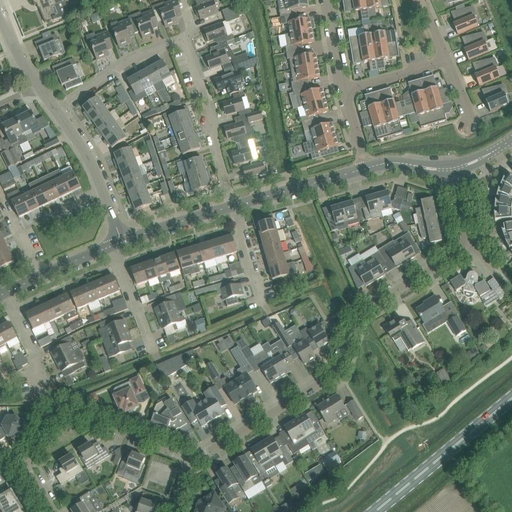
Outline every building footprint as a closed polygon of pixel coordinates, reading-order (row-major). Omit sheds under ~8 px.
[(32,0),(35,5),(38,4),(45,23),(57,18),(58,19),(64,17),(59,4),(66,1),(65,0),(32,0)] [(159,9),(153,12),(158,23),(164,21),(166,28),(178,24),(176,19),(182,16),(176,0),(165,5),(158,7),(159,9)] [(219,13),(213,0),(206,0),(208,3),(196,8),(201,20),(219,13)] [(280,11),(281,18),(293,16),(292,10),(308,7),(307,0),(284,0),(286,10),(280,11)] [(361,11),(362,21),(370,19),(366,0),(347,0),(343,1),(345,14),(361,11)] [(366,0),(370,22),(377,21),(375,9),(391,6),(390,0),(366,0)] [(88,4),(91,13),(105,9),(103,4),(100,5),(99,1),(88,4)] [(222,11),(224,17),(236,12),(234,7),(222,11)] [(454,13),(458,23),(454,25),(458,36),(478,27),(474,17),(476,16),(473,8),(454,13)] [(236,12),(224,17),(227,23),(240,18),(239,16),(245,14),(243,10),(236,12)] [(153,11),(129,20),(132,27),(135,34),(140,31),(143,39),(155,34),(153,29),(159,27),(158,23),(153,12),(153,11)] [(100,13),(90,16),(93,23),(102,20),(100,13)] [(289,24),(290,34),(312,31),(312,30),(314,30),(313,22),(311,22),(310,19),(294,22),(293,16),(281,18),(282,25),(289,24)] [(132,27),(129,20),(118,24),(120,29),(113,32),(120,48),(132,43),(130,38),(136,36),(135,34),(132,27)] [(349,39),(351,52),(374,48),(371,25),(370,22),(363,24),(365,36),(349,39)] [(216,39),(219,46),(227,42),(234,40),(235,39),(233,35),(228,37),(223,23),(205,30),(206,33),(203,34),(207,43),(216,39)] [(378,24),(371,25),(374,48),(397,44),(395,31),(379,34),(378,24)] [(286,47),(287,54),(299,51),(298,45),(314,43),(312,31),(290,34),(286,35),(288,47),(286,47)] [(91,44),(94,51),(97,61),(109,56),(107,51),(113,49),(110,39),(107,33),(96,37),(98,42),(91,44)] [(487,42),(484,34),(465,38),(469,48),(464,50),(469,61),(489,53),(485,43),(487,42)] [(57,35),(44,40),(35,44),(38,50),(39,49),(44,62),(61,55),(56,42),(59,41),(57,35)] [(72,45),(75,53),(85,49),(82,41),(72,45)] [(227,42),(219,46),(211,49),(213,55),(206,58),(211,70),(229,63),(223,48),(229,46),(227,42)] [(397,44),(374,48),(378,70),(385,69),(384,60),(400,57),(397,44)] [(374,48),(351,52),(354,65),(369,62),(371,72),(378,70),(374,48)] [(290,59),(292,71),(318,66),(316,55),(300,57),(299,51),(287,54),(288,60),(290,59)] [(235,67),(249,61),(250,61),(249,54),(232,60),(235,67)] [(62,86),(65,85),(67,90),(66,90),(67,91),(83,84),(83,83),(81,79),(81,78),(78,79),(73,67),(77,65),(74,59),(53,68),(55,74),(57,73),(62,86)] [(498,67),(495,59),(476,64),(480,74),(475,76),(480,87),(500,78),(496,68),(498,67)] [(237,72),(215,80),(219,92),(226,90),(228,95),(245,89),(239,73),(251,68),(249,61),(235,67),(237,72)] [(156,62),(153,64),(162,82),(163,82),(166,87),(174,82),(171,77),(172,77),(163,62),(157,65),(156,62)] [(151,68),(146,71),(154,86),(162,82),(153,64),(150,66),(151,68)] [(292,83),(293,90),(305,87),(304,81),(320,78),(318,66),(292,71),(294,82),(292,83)] [(138,72),(135,74),(145,91),(154,86),(146,71),(140,75),(138,72)] [(145,91),(135,74),(132,75),(134,78),(128,81),(136,96),(145,91)] [(434,76),(421,80),(428,102),(450,96),(448,89),(438,92),(434,76)] [(413,99),(404,102),(406,109),(428,102),(421,80),(408,84),(413,99)] [(486,102),(490,113),(509,105),(505,95),(507,94),(504,86),(485,91),(489,101),(486,102)] [(300,108),(305,107),(326,101),(322,89),(307,94),(305,87),(293,90),(295,97),(297,97),(300,108)] [(391,89),(378,92),(384,115),(406,109),(404,102),(395,104),(391,89)] [(360,114),(362,121),(384,115),(378,92),(365,96),(369,112),(360,114)] [(240,118),(247,116),(251,114),(250,109),(247,97),(242,99),(241,94),(234,96),(235,100),(221,104),(224,113),(226,112),(226,116),(239,112),(240,118)] [(450,96),(428,102),(434,125),(447,121),(442,106),(452,103),(450,96)] [(85,115),(87,118),(103,106),(97,97),(83,107),(87,113),(85,115)] [(126,102),(131,111),(135,109),(130,100),(126,102)] [(301,119),(303,126),(315,122),(313,116),(329,112),(326,101),(305,107),(308,117),(301,119)] [(428,102),(406,109),(408,116),(417,113),(421,128),(434,125),(428,102)] [(164,105),(164,106),(166,111),(176,108),(175,103),(168,105),(168,104),(164,105)] [(91,119),(95,124),(109,114),(103,106),(87,118),(89,120),(91,119)] [(161,108),(155,110),(157,114),(166,111),(164,106),(161,107),(161,108)] [(166,114),(168,118),(165,119),(169,129),(173,127),(192,120),(189,110),(186,111),(184,108),(166,114)] [(406,109),(384,115),(391,137),(404,134),(399,118),(408,116),(406,109)] [(96,131),(98,134),(120,119),(114,110),(109,114),(95,124),(99,129),(96,131)] [(157,114),(155,110),(150,112),(142,116),(144,119),(157,114)] [(31,111),(17,119),(28,142),(36,138),(35,134),(41,131),(31,111)] [(247,116),(249,121),(263,117),(266,116),(265,111),(251,114),(247,116)] [(384,115),(362,121),(364,128),(374,126),(378,141),(391,137),(384,115)] [(228,140),(235,138),(236,145),(255,139),(254,133),(252,133),(249,123),(263,120),(263,117),(249,121),(243,122),(225,128),(228,140)] [(14,148),(9,150),(17,165),(22,162),(15,148),(28,142),(17,119),(3,126),(12,145),(14,148)] [(103,135),(106,140),(121,130),(120,130),(126,126),(120,119),(98,134),(100,137),(103,135)] [(173,127),(177,136),(193,130),(191,124),(193,123),(192,120),(173,127)] [(312,131),(314,141),(336,135),(332,124),(317,128),(315,122),(303,126),(305,133),(312,131)] [(106,140),(104,142),(106,145),(109,143),(112,149),(127,139),(121,130),(106,140)] [(174,148),(180,146),(199,139),(198,135),(195,136),(193,130),(177,136),(171,138),(174,148)] [(336,135),(314,141),(317,151),(311,153),(313,160),(325,157),(323,151),(339,147),(338,144),(340,143),(338,136),(336,136),(336,135)] [(46,150),(60,143),(57,137),(43,144),(46,150)] [(199,139),(180,146),(184,155),(200,149),(198,143),(200,142),(199,139)] [(254,160),(249,144),(243,145),(244,149),(232,153),(235,165),(254,160)] [(114,162),(116,165),(135,158),(131,148),(115,154),(117,161),(114,162)] [(17,165),(9,150),(1,154),(8,169),(17,165)] [(158,153),(163,166),(167,165),(163,152),(158,153)] [(120,167),(122,173),(138,167),(135,158),(116,165),(117,168),(120,167)] [(186,163),(188,173),(205,168),(208,167),(207,164),(204,164),(202,158),(186,163)] [(243,169),(246,178),(266,172),(264,163),(243,169)] [(121,180),(123,184),(142,177),(138,167),(122,173),(124,179),(121,180)] [(185,184),(191,182),(210,177),(209,173),(206,174),(205,168),(188,173),(183,174),(185,184)] [(74,172),(63,177),(71,193),(81,188),(74,172)] [(503,187),(511,190),(511,178),(509,176),(506,181),(504,180),(501,186),(503,187)] [(63,177),(53,182),(61,198),(71,193),(63,177)] [(127,186),(129,192),(145,186),(142,177),(123,184),(124,187),(127,186)] [(210,177),(191,182),(194,192),(210,187),(208,181),(211,180),(210,177)] [(53,182),(43,187),(50,203),(61,198),(53,182)] [(129,199),(130,202),(149,195),(145,186),(129,192),(131,198),(129,199)] [(43,187),(33,192),(40,208),(50,203),(43,187)] [(497,197),(499,198),(511,200),(511,190),(503,187),(501,191),(499,191),(498,191),(497,197)] [(167,189),(162,190),(165,199),(164,200),(164,201),(155,204),(156,209),(172,204),(167,189)] [(387,190),(376,193),(382,212),(392,209),(401,211),(401,209),(401,208),(403,202),(404,199),(395,197),(394,201),(390,202),(387,190)] [(33,192),(22,197),(30,213),(40,208),(33,192)] [(382,212),(376,193),(366,196),(369,207),(362,209),(363,209),(366,221),(373,219),(373,220),(383,217),(382,212)] [(149,195),(130,202),(131,206),(134,205),(136,211),(152,205),(149,195)] [(30,213),(22,197),(12,202),(19,218),(30,213)] [(495,209),(497,209),(511,210),(511,200),(499,198),(498,202),(495,202),(495,209)] [(416,210),(419,224),(438,220),(433,199),(421,201),(423,208),(416,210)] [(341,203),(347,222),(348,226),(364,221),(361,210),(361,209),(355,211),(352,200),(341,203)] [(347,222),(341,203),(331,206),(334,217),(326,219),(327,219),(332,232),(338,230),(337,224),(347,222)] [(511,210),(497,209),(497,214),(495,214),(495,221),(511,219),(511,210)] [(400,213),(393,216),(398,224),(404,221),(400,213)] [(257,225),(260,236),(277,232),(274,220),(257,225)] [(438,220),(419,224),(422,239),(429,237),(431,244),(442,242),(438,220)] [(502,232),(504,238),(511,235),(511,224),(504,226),(504,231),(502,232)] [(260,236),(264,247),(280,242),(277,232),(260,236)] [(394,241),(393,242),(406,263),(416,257),(410,247),(416,244),(415,244),(410,235),(409,233),(395,242),(394,241)] [(232,236),(221,239),(226,256),(237,253),(232,236)] [(221,239),(210,243),(215,259),(226,256),(221,239)] [(0,243),(0,256),(10,252),(5,241),(0,243)] [(264,247),(267,258),(283,253),(280,242),(264,247)] [(335,245),(338,251),(343,248),(341,242),(335,245)] [(393,242),(378,251),(379,252),(385,263),(392,259),(397,268),(406,263),(393,242)] [(210,243),(199,246),(204,263),(215,259),(210,243)] [(199,246),(189,249),(194,266),(196,274),(200,273),(198,265),(204,263),(199,246)] [(375,254),(363,261),(376,282),(385,276),(379,266),(385,263),(379,252),(378,251),(377,248),(372,251),(375,254)] [(194,266),(189,249),(177,253),(182,269),(189,267),(191,275),(196,274),(194,266)] [(10,252),(0,256),(0,269),(15,262),(10,252)] [(267,258),(270,269),(287,264),(283,253),(267,258)] [(175,254),(164,258),(170,274),(181,270),(175,254)] [(164,258),(153,261),(159,278),(170,274),(164,258)] [(376,282),(363,261),(363,260),(349,269),(354,281),(354,282),(361,278),(366,287),(376,282)] [(153,261),(142,265),(148,282),(159,278),(153,261)] [(229,266),(230,269),(233,277),(244,274),(240,262),(229,266)] [(287,264),(270,269),(273,280),(290,276),(287,264)] [(148,282),(142,265),(131,269),(137,285),(148,282)] [(225,274),(220,275),(222,280),(233,277),(230,269),(225,271),(225,274)] [(491,292),(490,290),(484,282),(482,283),(478,282),(478,280),(478,279),(478,278),(478,277),(478,276),(477,276),(477,275),(476,274),(475,274),(474,273),(473,273),(472,273),(471,273),(470,274),(469,274),(468,275),(468,276),(467,276),(467,277),(467,280),(462,279),(461,276),(451,282),(457,292),(461,290),(464,291),(464,292),(463,293),(464,294),(464,295),(465,296),(465,297),(466,297),(466,298),(468,298),(469,299),(470,299),(472,298),(473,297),(474,296),(474,295),(475,293),(478,294),(480,298),(491,292)] [(113,276),(103,280),(109,296),(120,292),(113,276)] [(103,280),(92,285),(99,301),(109,296),(103,280)] [(233,280),(218,285),(216,285),(195,291),(196,295),(208,292),(217,292),(218,296),(222,295),(224,301),(226,300),(228,307),(239,303),(237,297),(244,295),(241,284),(235,286),(233,280)] [(92,285),(82,289),(88,305),(99,301),(92,285)] [(492,290),(500,300),(506,296),(499,285),(492,290)] [(88,305),(82,289),(71,293),(78,310),(88,305)] [(68,295),(57,300),(65,315),(67,321),(79,315),(76,310),(75,310),(68,295)] [(155,309),(159,319),(178,312),(175,302),(178,301),(176,295),(164,299),(166,305),(155,309)] [(416,310),(421,319),(425,324),(445,312),(441,304),(436,296),(423,303),(424,305),(416,310)] [(57,300),(47,304),(55,320),(65,315),(57,300)] [(47,304),(37,309),(44,325),(55,320),(47,304)] [(127,305),(115,309),(116,314),(128,309),(127,305)] [(44,325),(37,309),(26,314),(34,330),(44,325)] [(115,309),(104,313),(106,318),(116,314),(115,309)] [(178,312),(159,319),(163,330),(174,326),(176,331),(188,326),(185,320),(184,316),(180,318),(178,312)] [(104,313),(93,317),(95,322),(106,318),(104,313)] [(466,331),(458,316),(447,322),(456,337),(466,331)] [(272,325),(268,318),(261,322),(265,329),(272,325)] [(385,327),(390,335),(392,339),(395,343),(401,339),(408,352),(412,350),(425,342),(412,321),(406,325),(405,322),(402,324),(399,318),(385,327)] [(106,328),(109,338),(129,331),(125,320),(114,324),(112,319),(100,323),(102,329),(106,328)] [(203,319),(195,322),(199,333),(207,330),(203,319)] [(82,321),(70,327),(73,332),(84,326),(82,321)] [(293,345),(284,331),(279,322),(272,326),(287,349),(293,345)] [(307,328),(299,333),(312,352),(318,348),(319,349),(330,342),(324,333),(326,332),(319,322),(318,323),(319,325),(309,332),(307,328)] [(9,323),(0,327),(0,330),(7,344),(17,338),(9,323)] [(129,331),(109,338),(103,340),(109,358),(126,352),(126,351),(124,352),(122,345),(133,341),(129,331)] [(312,352),(299,333),(296,335),(301,344),(294,348),(299,356),(304,365),(309,362),(311,362),(315,360),(315,358),(316,358),(312,352)] [(167,337),(170,344),(175,342),(173,334),(167,337)] [(230,335),(217,341),(222,352),(236,346),(230,335)] [(50,337),(49,336),(38,342),(41,348),(52,342),(50,337)] [(51,353),(56,363),(75,353),(70,344),(73,342),(70,336),(59,342),(62,347),(51,353)] [(247,342),(238,347),(253,371),(255,374),(261,369),(270,384),(275,382),(275,383),(281,379),(271,362),(266,354),(265,351),(255,357),(248,347),(249,346),(247,342)] [(241,377),(236,381),(248,399),(253,396),(252,394),(257,391),(247,375),(253,371),(238,347),(231,352),(241,369),(237,371),(241,377)] [(271,351),(266,354),(271,362),(281,379),(288,375),(287,374),(291,372),(287,366),(294,361),(289,353),(287,355),(283,348),(274,355),(271,351)] [(476,348),(467,352),(472,361),(480,356),(476,348)] [(75,353),(56,363),(61,372),(72,367),(74,372),(86,367),(83,361),(84,360),(84,358),(85,358),(81,351),(80,351),(80,350),(75,353)] [(16,360),(14,362),(16,366),(21,364),(23,367),(28,364),(23,354),(15,358),(16,360)] [(183,355),(175,358),(182,369),(189,365),(183,355)] [(182,369),(175,358),(170,361),(157,366),(162,376),(165,379),(182,369)] [(109,363),(103,366),(105,372),(112,370),(109,363)] [(204,367),(215,386),(219,392),(225,388),(235,405),(240,402),(241,403),(248,399),(236,381),(230,384),(226,378),(222,380),(211,363),(204,367)] [(440,384),(443,389),(450,385),(449,384),(452,382),(444,369),(436,374),(442,383),(440,384)] [(114,392),(114,393),(114,394),(115,397),(120,409),(124,407),(125,412),(127,411),(128,411),(129,411),(130,412),(131,412),(132,411),(133,411),(134,410),(135,409),(135,408),(135,407),(138,406),(133,396),(145,391),(139,379),(120,387),(116,389),(115,389),(115,390),(114,390),(114,391),(114,392)] [(12,389),(9,382),(4,385),(8,391),(12,389)] [(207,400),(202,403),(213,420),(224,414),(221,409),(227,405),(219,392),(215,386),(204,394),(207,400)] [(317,408),(322,416),(326,423),(336,416),(335,415),(345,408),(337,395),(317,408)] [(165,398),(157,403),(156,406),(153,415),(154,416),(151,423),(168,430),(169,428),(176,431),(179,428),(180,429),(187,424),(182,416),(172,400),(165,398)] [(213,420),(202,403),(197,406),(193,400),(181,407),(187,416),(192,424),(197,421),(199,421),(199,422),(202,427),(213,420)] [(364,417),(354,400),(348,404),(358,421),(364,417)] [(305,415),(295,422),(309,444),(324,435),(317,423),(316,423),(317,424),(312,427),(306,416),(305,415)] [(22,419),(18,419),(17,418),(7,418),(3,426),(4,427),(0,429),(0,428),(0,441),(6,438),(5,437),(9,435),(9,436),(11,436),(19,436),(23,428),(22,427),(25,423),(22,419)] [(309,444),(295,422),(284,428),(285,429),(292,440),(287,442),(287,441),(286,442),(294,454),(309,444)] [(272,438),(262,444),(276,467),(284,462),(286,466),(294,462),(284,445),(283,446),(284,447),(279,450),(272,439),(273,438),(272,438)] [(79,451),(82,456),(80,457),(88,470),(111,456),(106,447),(103,449),(100,445),(94,449),(91,444),(79,451)] [(276,467),(262,444),(251,451),(252,451),(259,462),(254,465),(253,464),(260,476),(276,467)] [(116,456),(115,459),(120,461),(125,451),(119,448),(114,452),(116,456)] [(321,461),(326,469),(340,460),(335,452),(321,461)] [(125,473),(140,479),(145,465),(143,464),(145,459),(133,454),(129,464),(122,461),(117,475),(124,477),(125,473)] [(60,462),(66,472),(56,477),(61,486),(84,472),(77,459),(74,460),(71,455),(60,462)] [(235,477),(240,485),(245,493),(262,482),(246,456),(244,457),(244,456),(238,459),(238,461),(234,463),(240,474),(235,477)] [(219,490),(225,499),(228,505),(239,499),(232,488),(237,485),(227,468),(217,474),(225,487),(219,490)] [(315,472),(307,477),(310,481),(317,477),(315,472)] [(104,485),(107,491),(113,488),(109,482),(104,485)] [(24,511),(11,490),(11,491),(6,494),(4,491),(0,493),(0,508),(2,511),(24,511)] [(90,492),(86,494),(78,500),(81,505),(72,511),(96,511),(90,501),(94,498),(90,492)] [(220,511),(224,510),(215,494),(203,501),(201,499),(197,505),(198,506),(196,511),(220,511)] [(155,511),(153,511),(155,505),(142,501),(138,511),(155,511)]
